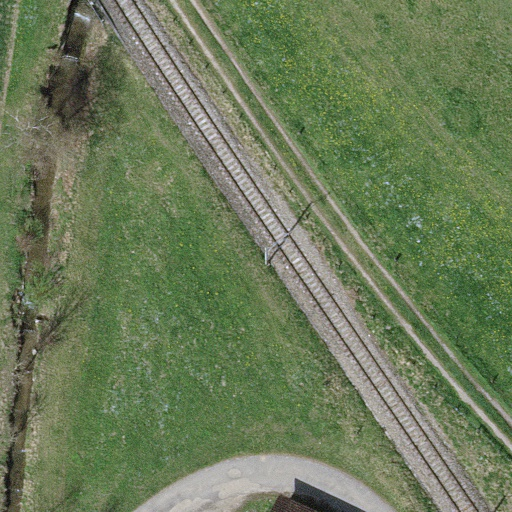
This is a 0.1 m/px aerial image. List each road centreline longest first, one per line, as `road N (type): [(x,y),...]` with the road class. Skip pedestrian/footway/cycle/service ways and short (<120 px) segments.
road 1 (track): [(511,445),(386,298),(178,0)]
road 2 (unclassified): [(159,511),(207,480),(264,466),(336,482),(375,511)]
